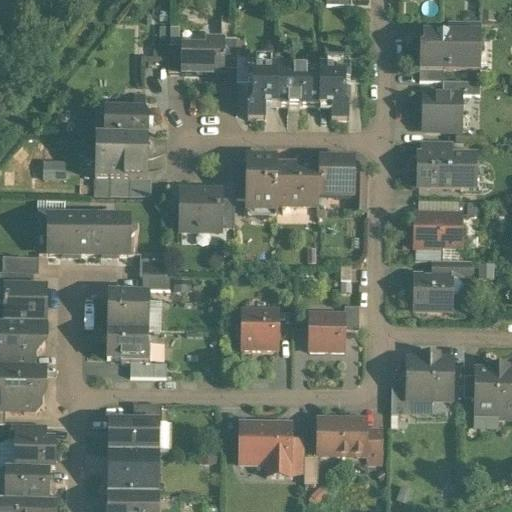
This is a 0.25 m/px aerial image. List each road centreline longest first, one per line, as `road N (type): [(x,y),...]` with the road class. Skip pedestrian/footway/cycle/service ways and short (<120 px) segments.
road 1 (residential): [(375,339),(379,401),(73,398)]
road 2 (residential): [(380,143),(171,142)]
road 3 (track): [(0,157),(129,0)]
road 4 (residential): [(380,143),(375,339)]
road 5 (residential): [(73,398),(75,278),(126,278)]
road 6 (residential): [(383,0),(380,143)]
road 7 (residential): [(375,339),(511,340)]
